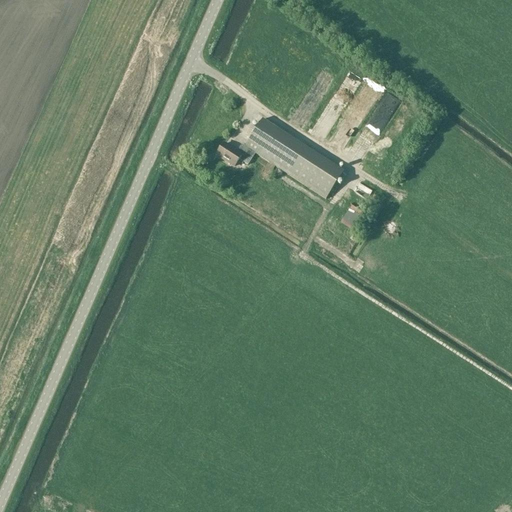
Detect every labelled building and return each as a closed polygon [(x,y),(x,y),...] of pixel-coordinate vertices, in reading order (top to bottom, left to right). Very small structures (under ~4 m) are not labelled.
[(337,90),(343,96),(350,88),(344,82),(337,90)] [(377,101),(353,151),(366,158),(390,108),(377,101)] [(357,109),(342,128),(350,134),(364,115),(357,109)] [(344,173),(262,120),(245,147),(242,145),(237,152),(225,144),(217,156),(234,167),(239,160),(248,166),(255,154),(326,200),(344,173)] [(371,156),(366,167),(372,170),(377,158),(371,156)] [(426,156),(420,163),(427,168),(432,161),(426,156)] [(416,173),(403,190),(409,194),(422,177),(416,173)] [(327,213),(323,223),(332,226),(335,216),(327,213)] [(339,221),(348,226),(350,221),(342,217),(339,221)]
